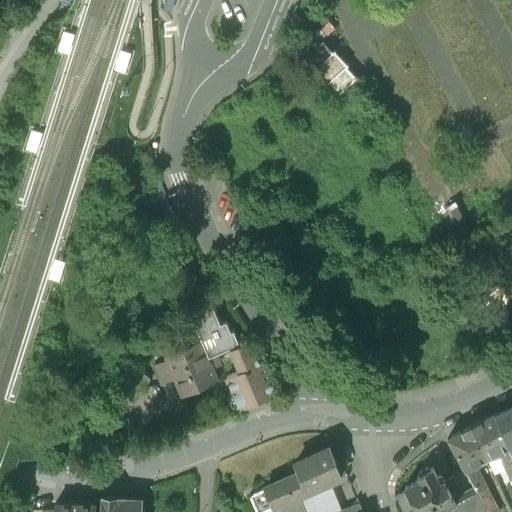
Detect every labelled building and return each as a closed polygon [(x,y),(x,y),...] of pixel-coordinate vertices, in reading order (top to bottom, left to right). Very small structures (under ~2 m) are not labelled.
[(347,64),(334,49),(332,51),(322,40),(304,56),(314,67),(313,68),(326,83),(328,82),(338,93),(356,77),(346,66),(347,64)] [(435,216),(446,238),(468,227),(457,205),(435,216)] [(212,303),(191,312),(202,339),(208,356),(230,347),(240,344),(233,329),(230,330),(226,320),(220,322),(212,303)] [(202,339),(165,354),(166,358),(174,376),(181,394),(218,379),(208,356),(202,339)] [(241,371),(227,377),(240,408),(279,392),(270,372),(253,351),(249,353),(245,342),(240,344),(230,347),(241,371)] [(148,359),(140,352),(132,360),(140,368),(148,359)] [(166,358),(153,363),(161,381),(174,376),(166,358)] [(132,360),(108,386),(125,402),(149,376),(140,368),(132,360)] [(511,406),(495,413),(511,452),(511,406)] [(511,452),(495,413),(473,423),(488,455),(500,449),(511,477),(511,476),(511,452)] [(488,455),(473,423),(450,438),(467,470),(478,463),(489,458),(488,455)] [(329,446),(294,461),(298,471),(250,492),(258,511),(273,504),(279,501),(299,493),(342,474),(329,446)] [(494,511),(501,508),(478,463),(467,470),(476,487),(489,511),(494,511)] [(432,466),(428,465),(421,468),(421,472),(418,474),(420,477),(406,485),(407,487),(398,492),(407,508),(416,503),(421,511),(473,511),(476,511),(466,493),(457,498),(446,478),(445,479),(441,472),(439,474),(434,465),(432,466)] [(489,511),(476,487),(466,493),(476,511),(489,511)] [(306,511),(299,493),(279,501),(283,511),(306,511)] [(140,511),(141,499),(100,497),(99,511),(140,511)] [(55,511),(56,502),(43,501),(42,511),(55,511)] [(365,511),(360,501),(331,511),(365,511)] [(94,511),(95,503),(56,502),(55,511),(94,511)]
